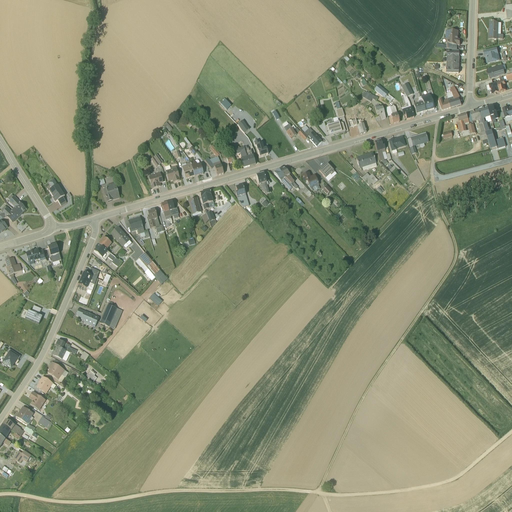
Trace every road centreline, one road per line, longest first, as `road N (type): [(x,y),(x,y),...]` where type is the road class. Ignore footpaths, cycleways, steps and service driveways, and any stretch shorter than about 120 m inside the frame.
road 1 (track): [(318,493),(367,388),(455,259),(431,175),(511,160)]
road 2 (residential): [(437,115),(94,218)]
road 3 (track): [(318,493),(171,490),(88,501),(0,494)]
road 4 (residential): [(0,419),(47,343),(93,238),(94,218)]
road 5 (track): [(511,432),(448,482),(318,493)]
